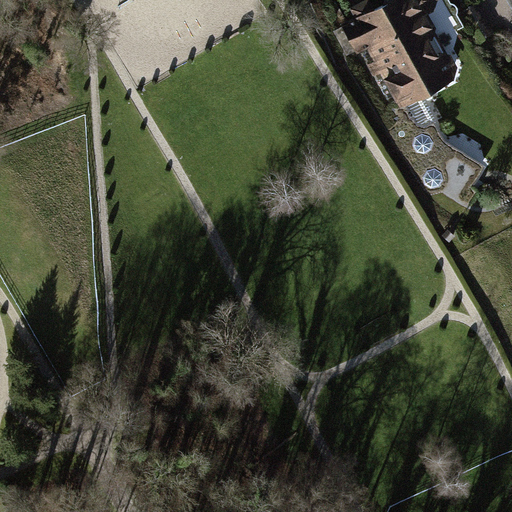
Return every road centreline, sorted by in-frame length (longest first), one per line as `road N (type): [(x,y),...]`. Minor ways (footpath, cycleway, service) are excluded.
road 1 (unknown): [(76,0),(142,106),(353,511)]
road 2 (unknown): [(6,383),(24,418),(42,433),(63,436),(106,413),(121,373),(91,24)]
road 3 (unknown): [(511,384),(452,272),(279,0)]
road 4 (unknown): [(129,511),(0,290)]
road 5 (unknown): [(314,434),(313,412),(329,380),(441,321),(454,291),(452,272)]
